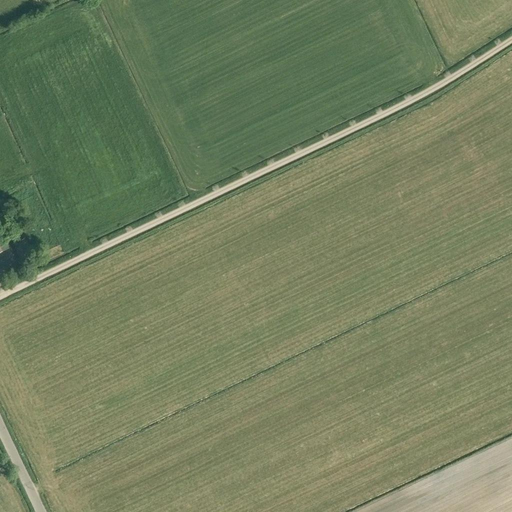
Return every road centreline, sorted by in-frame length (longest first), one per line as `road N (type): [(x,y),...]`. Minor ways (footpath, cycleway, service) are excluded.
road 1 (track): [(0,296),(421,93),(511,35)]
road 2 (track): [(421,93),(511,227)]
